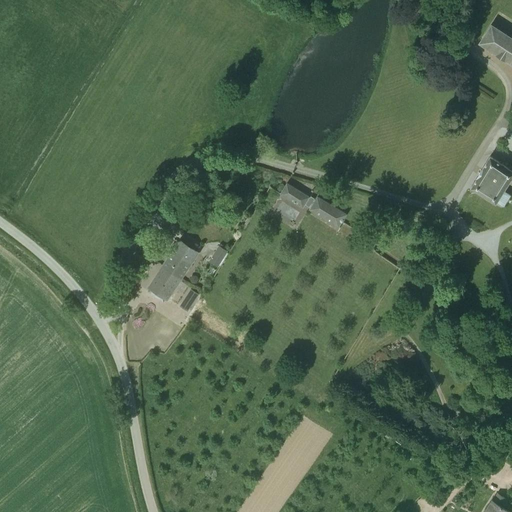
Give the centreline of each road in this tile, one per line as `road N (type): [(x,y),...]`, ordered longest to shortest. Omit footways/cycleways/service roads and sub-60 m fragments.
road 1 (unclassified): [(445,208),(237,152),(202,156),(181,167),(152,206),(125,273),(120,312)]
road 2 (unclassified): [(489,0),(469,24),(467,45),(508,78),(507,117),(445,208)]
road 3 (tertiary): [(100,322),(86,299),(0,223)]
road 4 (tertiary): [(153,511),(124,374)]
